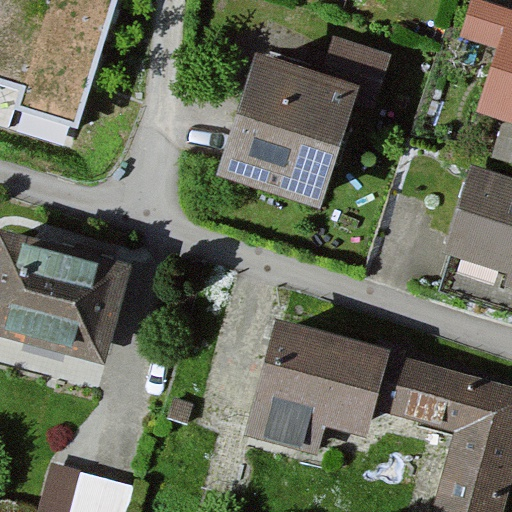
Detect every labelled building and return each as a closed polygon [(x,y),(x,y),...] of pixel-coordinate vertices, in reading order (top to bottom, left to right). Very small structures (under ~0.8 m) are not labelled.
[(119,0),(0,0),(0,85),(22,92),(17,109),(79,128),(119,0)] [(511,21),(467,8),(454,52),(492,63),(474,123),(511,134),(511,21)] [(384,69),(328,52),(315,92),(248,70),(210,187),(312,219),(347,110),(368,117),(384,69)] [(511,190),(467,176),(440,262),(504,282),(500,295),(511,298),(511,190)] [(0,345),(102,373),(129,277),(0,241),(0,345)] [(511,511),(511,394),(269,332),(240,445),(317,464),(323,441),(359,450),(367,421),(446,441),(427,511),(511,511)] [(53,459),(40,510),(46,511),(125,511),(134,480),(53,459)]
